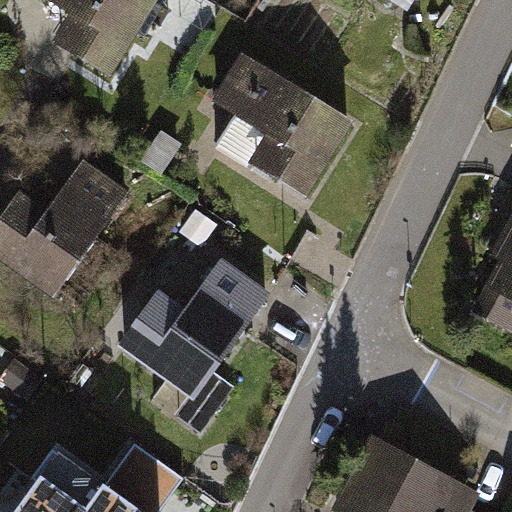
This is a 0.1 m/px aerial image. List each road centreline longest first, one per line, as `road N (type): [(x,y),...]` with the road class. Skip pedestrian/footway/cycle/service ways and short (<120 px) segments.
road 1 (residential): [(351,336),(511,13)]
road 2 (residential): [(273,511),(351,336)]
road 3 (residential): [(511,422),(351,336)]
